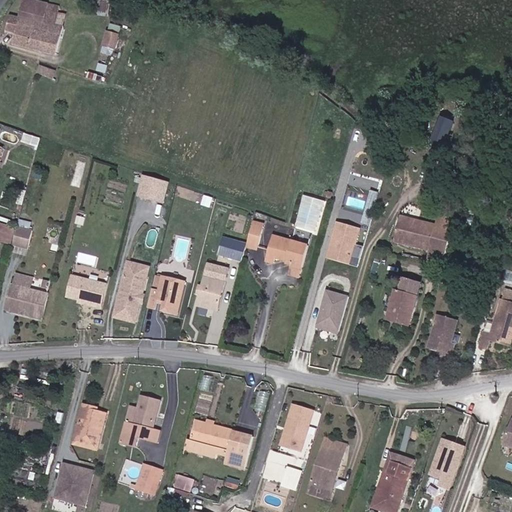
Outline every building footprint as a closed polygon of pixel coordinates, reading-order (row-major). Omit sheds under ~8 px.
[(56,54),(63,27),(56,25),(59,13),(61,7),(34,0),(23,0),(19,17),(10,15),(6,31),(17,33),(15,43),(56,54)] [(56,25),(63,27),(66,15),(59,13),(56,25)] [(108,23),(103,53),(116,55),(121,25),(108,23)] [(443,117),(435,141),(447,145),(455,121),(443,117)] [(169,182),(144,176),(139,196),(164,203),(169,182)] [(371,190),(369,207),(377,208),(380,191),(371,190)] [(303,195),(300,221),(321,224),(325,198),(303,195)] [(209,207),(212,199),(205,196),(202,204),(209,207)] [(443,266),(456,218),(439,213),(435,225),(417,220),(416,223),(402,219),(399,228),(397,228),(394,240),(429,249),(426,261),(443,266)] [(397,228),(399,228),(402,219),(416,223),(417,220),(400,216),(397,228)] [(352,255),(360,228),(338,221),(328,256),(358,266),(361,258),(352,255)] [(0,241),(12,245),(16,228),(0,222),(0,241)] [(263,227),(253,223),(247,245),(246,247),(257,250),(263,227)] [(13,244),(28,247),(32,230),(17,226),(16,228),(13,244)] [(296,233),(295,240),(310,242),(311,235),(296,233)] [(301,273),(308,245),(273,235),(268,252),(267,259),(274,261),(275,258),(286,262),(292,263),(292,265),(290,271),(301,273)] [(218,255),(242,262),(246,247),(247,245),(222,238),(218,255)] [(360,255),(364,243),(358,241),(354,253),(360,255)] [(109,272),(78,263),(75,272),(106,281),(109,272)] [(133,263),(131,272),(148,276),(150,267),(133,263)] [(203,288),(201,295),(198,306),(218,311),(228,270),(209,265),(203,288)] [(116,317),(120,318),(131,272),(127,271),(116,317)] [(31,289),(35,277),(16,272),(13,284),(31,289)] [(131,272),(120,318),(137,322),(141,303),(140,300),(141,297),(143,295),(148,276),(131,272)] [(162,311),(178,315),(186,281),(164,275),(160,290),(153,288),(148,308),(156,310),(158,302),(158,300),(165,301),(164,304),(162,311)] [(73,276),(68,297),(80,300),(95,304),(94,306),(102,309),(108,285),(73,276)] [(389,314),(410,320),(421,283),(403,278),(399,292),(396,291),(389,314)] [(57,291),(59,283),(52,281),(50,289),(57,291)] [(13,284),(12,284),(5,309),(20,313),(23,311),(28,312),(30,315),(42,318),(48,293),(31,289),(13,284)] [(340,330),(350,295),(328,289),(317,326),(327,329),(327,330),(331,331),(332,327),(340,330)] [(483,332),(479,346),(487,348),(489,340),(510,346),(511,337),(511,290),(506,289),(503,299),(501,298),(491,334),(483,332)] [(389,314),(387,320),(408,326),(410,320),(389,314)] [(428,349),(438,352),(442,353),(441,356),(450,358),(454,344),(450,342),(456,320),(438,315),(428,349)] [(231,323),(226,340),(254,348),(259,331),(231,323)] [(151,429),(155,413),(157,413),(160,401),(141,395),(138,408),(130,406),(123,433),(140,438),(158,442),(161,431),(151,429)] [(83,405),(74,444),(97,450),(107,413),(97,411),(97,408),(83,405)] [(303,442),(312,411),(291,405),(279,447),(296,452),(298,445),(303,442)] [(511,418),(511,419),(503,444),(511,446),(511,418)] [(225,464),(242,469),(251,436),(236,432),(236,431),(214,425),(207,423),(197,420),(191,441),(228,452),(227,457),(225,464)] [(138,447),(140,438),(123,433),(121,443),(138,447)] [(251,436),(242,469),(245,469),(253,437),(251,436)] [(323,445),(344,452),(347,445),(326,438),(323,445)] [(218,454),(227,457),(228,452),(191,441),(188,440),(185,450),(216,459),(218,454)] [(440,478),(438,486),(447,489),(462,447),(441,440),(428,474),(440,478)] [(330,500),(344,452),(323,445),(308,493),(330,500)] [(406,465),(409,458),(392,453),(386,471),(389,472),(393,461),(406,465)] [(416,461),(409,458),(406,465),(393,461),(389,472),(386,471),(381,486),(385,487),(380,503),(399,510),(404,494),(402,493),(406,478),(409,479),(416,461)] [(162,470),(144,464),(136,489),(154,494),(162,470)] [(64,465),(63,469),(76,473),(77,468),(64,465)] [(85,505),(94,472),(77,468),(76,473),(63,469),(56,498),(79,503),(85,505)] [(296,490),(301,473),(287,469),(282,486),(296,490)] [(180,474),(176,486),(193,491),(197,479),(180,474)] [(385,487),(381,486),(375,501),(380,503),(385,487)] [(380,503),(375,501),(373,507),(387,511),(397,511),(399,510),(380,503)] [(83,511),(85,505),(79,503),(76,511),(83,511)]
